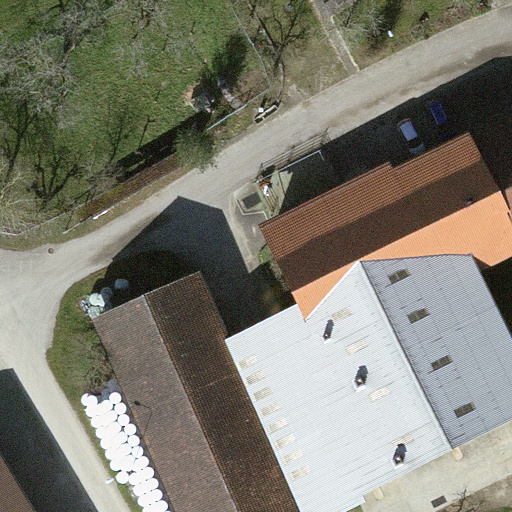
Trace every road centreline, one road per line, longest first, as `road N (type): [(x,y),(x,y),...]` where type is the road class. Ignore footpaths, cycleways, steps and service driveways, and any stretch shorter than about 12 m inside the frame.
road 1 (track): [(0,301),(409,89),(511,47)]
road 2 (track): [(0,307),(117,511)]
